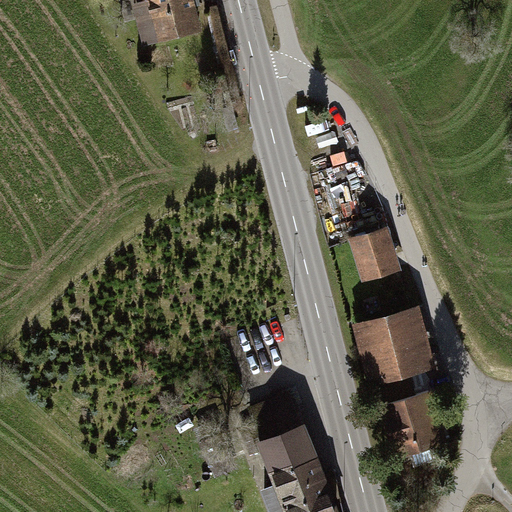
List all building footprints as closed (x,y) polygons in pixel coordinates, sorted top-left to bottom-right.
[(144,0),(136,2),(147,47),(205,33),(196,0),(144,0)] [(353,239),(367,282),(401,271),(387,228),(353,239)] [(360,326),(374,384),(429,370),(414,313),(360,326)] [(433,390),(386,403),(390,418),(386,419),(391,439),(395,438),(399,452),(446,439),(433,390)] [(277,511),(290,507),(291,511),(337,511),(289,391),(250,406),(280,483),(263,490),(271,511),(277,511)] [(195,433),(216,483),(234,475),(213,426),(195,433)]
